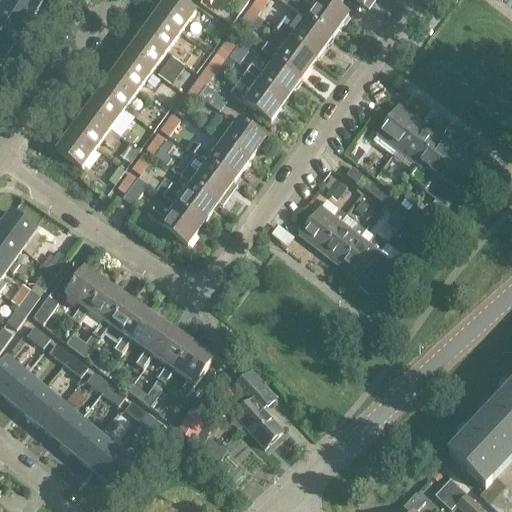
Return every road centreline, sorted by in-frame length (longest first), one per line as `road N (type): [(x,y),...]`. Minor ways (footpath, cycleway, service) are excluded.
road 1 (residential): [(0,163),(160,273),(202,279),(220,271),(418,0)]
road 2 (residential): [(289,502),(511,300)]
road 3 (residential): [(0,159),(105,0)]
